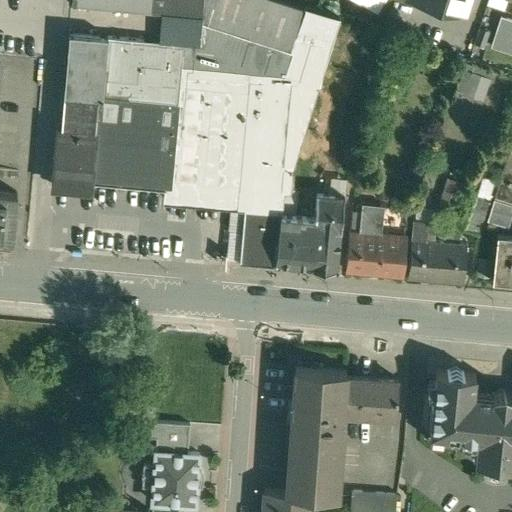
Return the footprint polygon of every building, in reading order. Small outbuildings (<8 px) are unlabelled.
[(306,9),(278,0),(204,0),(203,16),(201,43),(71,32),(67,70),(45,68),(41,110),(63,112),(65,93),(102,97),(102,95),(180,102),(173,185),(172,194),(253,201),(247,261),(277,263),(283,213),(285,191),(291,191),(294,168),(310,116),(340,18),(306,9)] [(73,0),(73,4),(203,16),(204,0),(73,0)] [(428,0),(430,0),(428,6),(443,11),(444,5),(466,11),(469,0),(428,0)] [(488,47),(498,18),(486,14),(476,43),(488,47)] [(511,19),(502,17),(497,34),(511,38),(511,19)] [(465,62),(457,92),(485,100),(493,69),(465,62)] [(180,102),(102,95),(102,97),(65,93),(63,112),(62,129),(59,129),(54,186),(91,189),(92,179),(173,185),(180,102)] [(511,152),(497,195),(511,200),(511,152)] [(0,238),(13,240),(18,192),(0,190),(0,238)] [(345,195),(318,193),(316,216),(316,217),(312,266),(339,269),(345,195)] [(511,205),(493,201),(487,221),(508,226),(511,210),(511,205)] [(383,204),(364,202),(362,231),(380,233),(383,204)] [(283,213),(277,263),(312,266),(316,217),(316,216),(283,213)] [(428,221),(414,220),(409,275),(430,277),(434,240),(435,240),(436,222),(428,222),(428,221)] [(362,231),(355,230),(351,271),(404,276),(408,236),(380,233),(362,231)] [(450,233),(448,241),(435,240),(434,240),(430,277),(464,280),(468,243),(460,242),(460,234),(450,233)] [(511,234),(498,233),(493,279),(511,281),(511,234)] [(134,339),(111,337),(108,361),(131,363),(134,339)] [(346,369),(297,366),(288,490),(288,491),(307,493),(338,495),(343,412),(345,375),(346,369)] [(505,390),(496,394),(494,394),(475,393),(477,373),(463,372),(457,368),(450,371),(437,369),(430,433),(446,435),(446,438),(461,439),(461,436),(478,438),(476,461),(491,463),(490,469),(497,471),(504,470),(505,464),(511,464),(511,394),(506,390),(505,389),(504,390),(505,390)] [(399,379),(345,375),(343,412),(396,415),(399,379)] [(191,423),(144,420),(143,436),(158,437),(157,450),(188,452),(188,448),(189,448),(191,423)] [(188,452),(157,450),(156,464),(144,463),(144,470),(143,470),(142,479),(143,479),(143,486),(154,487),(153,501),(196,504),(198,482),(196,482),(196,474),(198,475),(200,453),(188,452)] [(288,490),(266,488),(263,511),(305,511),(307,493),(288,491),(288,490)] [(396,511),(398,493),(353,490),(351,511),(357,511),(396,511)]
